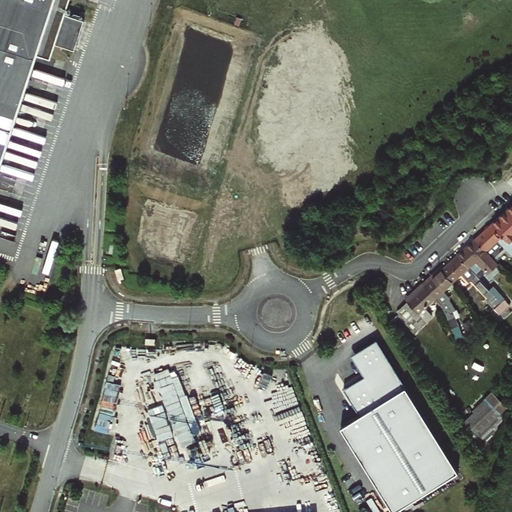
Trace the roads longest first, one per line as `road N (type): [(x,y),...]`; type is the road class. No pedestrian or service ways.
road 1 (residential): [(244,315),(92,306),(38,511)]
road 2 (residential): [(302,296),(369,260),(417,268),(470,216),(477,197)]
